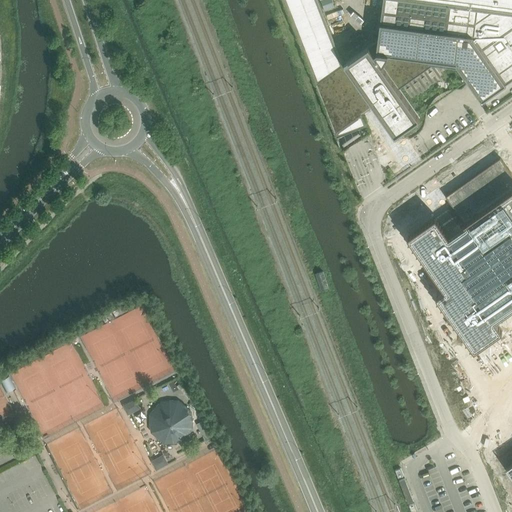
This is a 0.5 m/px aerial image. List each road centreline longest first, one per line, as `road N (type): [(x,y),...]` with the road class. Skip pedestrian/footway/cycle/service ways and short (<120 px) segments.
road 1 (unclassified): [(511,113),(379,207),(372,223),(454,438),(474,462),(494,511)]
road 2 (secondary): [(317,511),(202,240)]
road 3 (secondary): [(202,240),(173,170),(144,131)]
